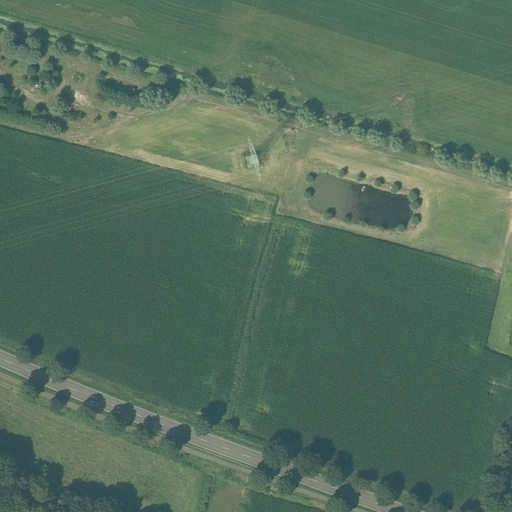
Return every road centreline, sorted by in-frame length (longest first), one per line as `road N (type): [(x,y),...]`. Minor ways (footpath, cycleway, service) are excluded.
road 1 (track): [(0,120),(75,139),(196,95),(511,189)]
road 2 (primary): [(0,357),(399,511)]
